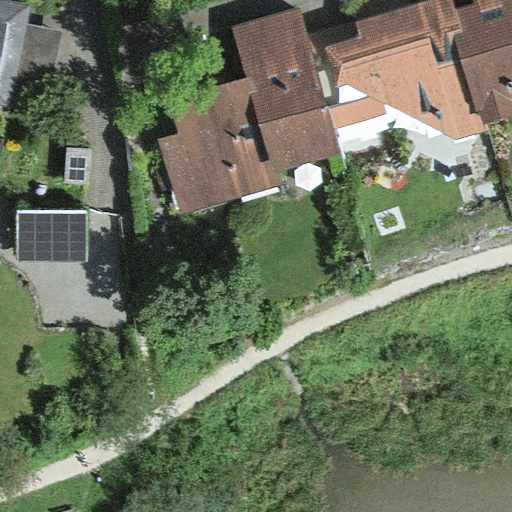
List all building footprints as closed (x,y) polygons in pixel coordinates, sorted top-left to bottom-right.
[(372,34),(334,45),(348,85),(363,80),(471,146),(502,139),(495,113),(511,108),(511,0),(478,0),(472,2),(470,0),(428,0),(366,19),(372,34)] [(34,27),(37,11),(0,3),(0,107),(15,111),(19,91),(56,98),(68,34),(34,27)] [(242,28),(256,74),(181,97),(216,210),(297,185),(290,164),(355,144),(313,6),(242,28)] [(38,253),(78,254),(79,220),(38,219),(38,253)] [(0,260),(9,246),(0,240),(0,260)]
